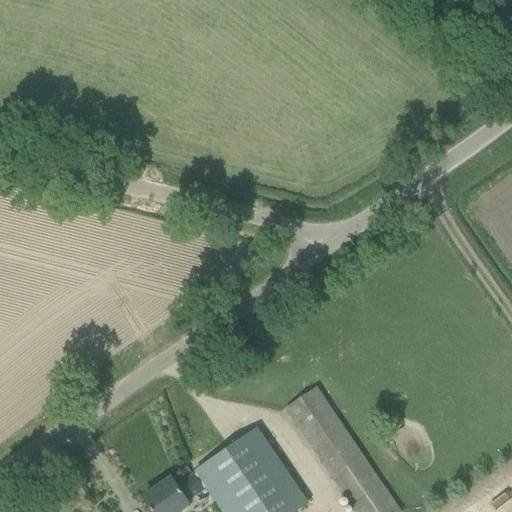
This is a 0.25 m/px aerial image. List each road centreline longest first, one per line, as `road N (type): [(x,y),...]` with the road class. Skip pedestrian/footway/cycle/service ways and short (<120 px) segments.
road 1 (unclassified): [(0,478),(335,249)]
road 2 (unclassified): [(335,249),(0,161)]
road 3 (unclassified): [(335,249),(511,116)]
